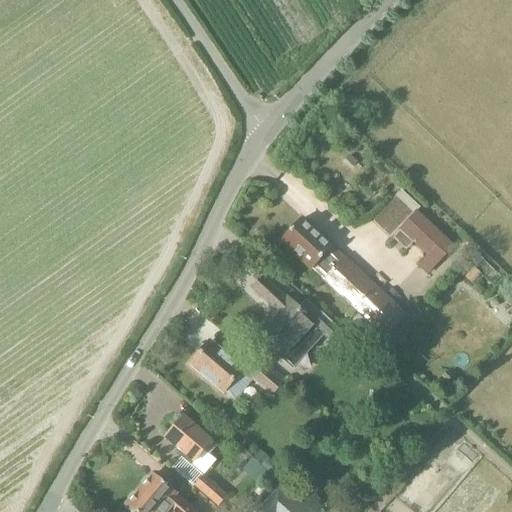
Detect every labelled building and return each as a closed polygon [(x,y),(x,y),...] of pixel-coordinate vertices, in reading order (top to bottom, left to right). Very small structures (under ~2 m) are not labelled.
[(416,212),(399,230),(427,257),(419,265),(428,274),(453,248),(416,212)] [(406,316),(382,294),(343,258),(342,259),(330,248),(331,247),(301,219),(279,243),(309,270),(323,256),(335,267),(321,281),(384,338),(406,316)] [(314,324),(297,309),(286,298),(285,299),(262,279),(252,290),(277,313),(256,336),(278,356),(269,367),(282,379),(291,368),(291,369),(311,348),(301,339),(314,324)] [(347,356),(355,347),(341,334),(333,343),(347,356)] [(223,393),(242,371),(209,342),(190,364),(223,393)] [(271,397),(281,384),(261,367),(251,380),(271,397)] [(209,457),(217,447),(182,418),(164,439),(166,441),(159,448),(174,461),(180,453),(194,464),(204,453),(209,457)] [(126,505),(133,511),(196,511),(151,474),(126,505)] [(225,511),(233,503),(227,498),(228,498),(203,475),(193,487),(217,508),(218,507),(223,511),(225,511)] [(301,511),(278,492),(261,511),(260,511),(301,511)] [(353,511),(339,500),(327,511),(353,511)]
